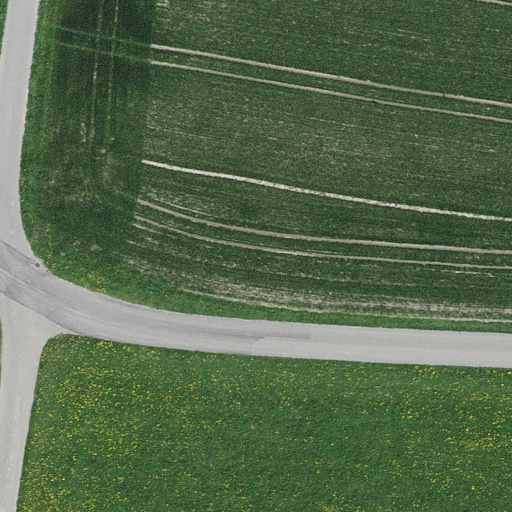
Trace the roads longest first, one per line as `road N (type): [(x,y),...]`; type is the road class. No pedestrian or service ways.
road 1 (unclassified): [(28,300),(189,333),(511,351)]
road 2 (residential): [(28,300),(0,487)]
road 3 (unclassified): [(23,0),(0,175)]
